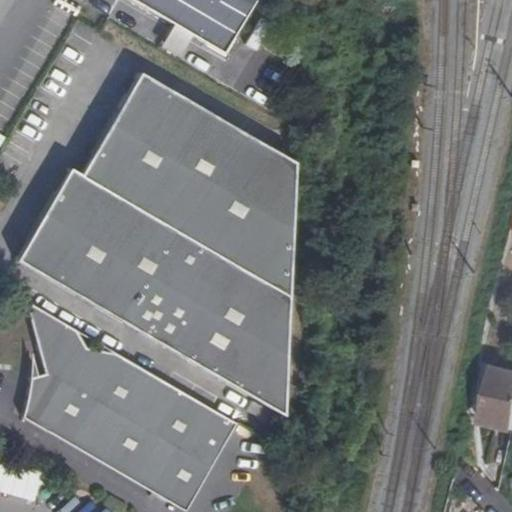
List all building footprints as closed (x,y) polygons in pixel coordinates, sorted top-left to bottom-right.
[(193,62),(206,42),(236,58),(268,0),(136,0),(136,2),(185,30),(173,51),(193,62)] [(288,420),(305,167),(150,80),(88,181),(77,174),(21,265),(288,420)] [(0,214),(3,217),(15,198),(5,191),(0,198),(0,214)] [(182,511),(234,423),(30,304),(45,377),(36,379),(32,358),(31,374),(27,395),(20,417),(182,511)] [(481,427),(511,433),(511,378),(492,374),(481,427)]
